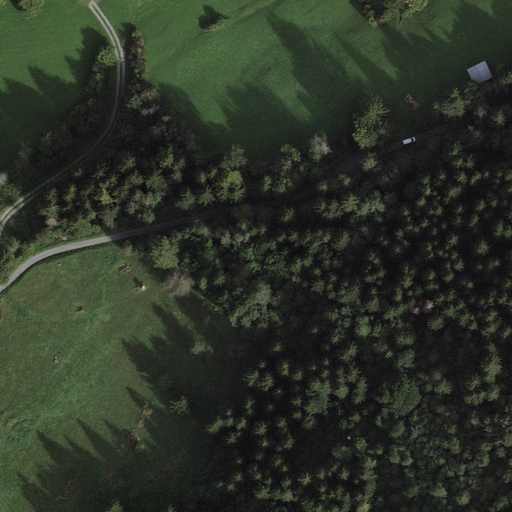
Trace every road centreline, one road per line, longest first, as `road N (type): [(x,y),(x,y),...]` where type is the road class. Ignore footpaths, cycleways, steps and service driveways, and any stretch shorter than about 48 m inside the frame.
road 1 (track): [(0,286),(38,257),(312,182),(511,109)]
road 2 (track): [(0,227),(91,152),(117,113),(116,45),(85,0)]
